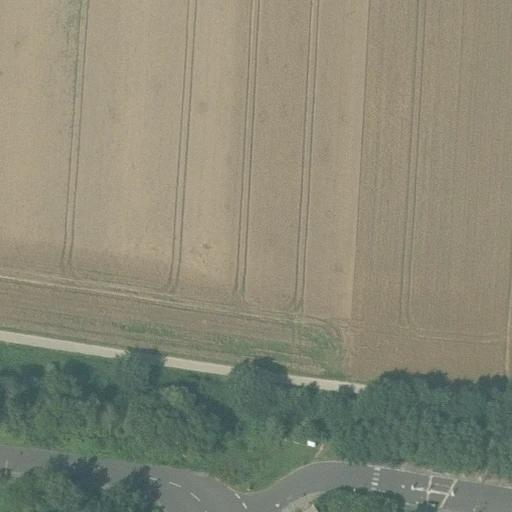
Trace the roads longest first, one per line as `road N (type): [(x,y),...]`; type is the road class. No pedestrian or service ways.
road 1 (track): [(0,336),(511,409)]
road 2 (unclassified): [(204,511),(181,487),(0,458)]
road 3 (unclassified): [(388,484),(314,476),(248,511)]
